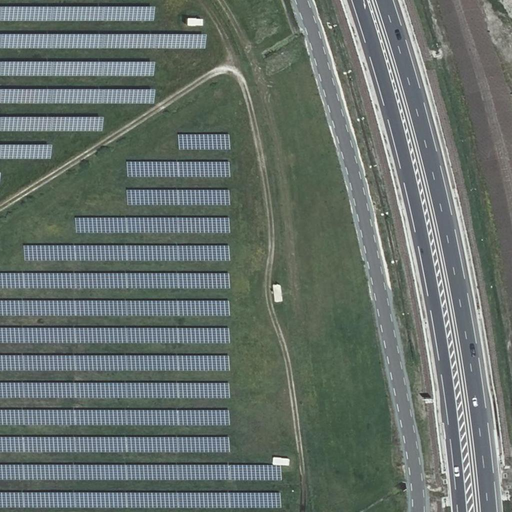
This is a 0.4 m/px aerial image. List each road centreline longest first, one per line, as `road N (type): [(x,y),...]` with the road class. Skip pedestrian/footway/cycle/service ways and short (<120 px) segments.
road 1 (primary): [(488,511),(455,272),(384,0)]
road 2 (primary): [(361,0),(426,251),(462,511)]
road 3 (unknown): [(222,0),(257,108),(269,233),(264,283),(290,365),(300,511)]
road 4 (unknown): [(240,40),(0,199)]
